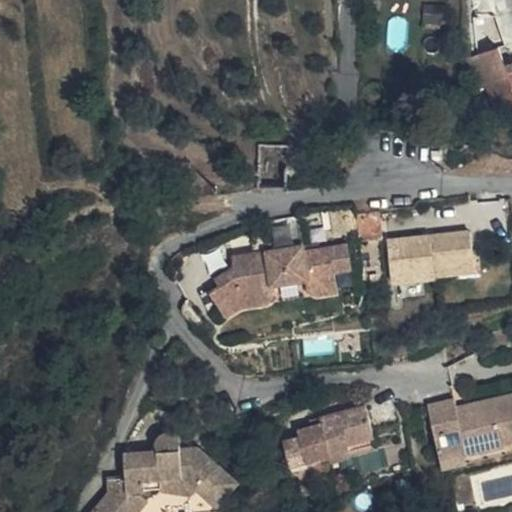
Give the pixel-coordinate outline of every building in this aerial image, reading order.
[(479,40),(479,79),(500,74),(501,39),(479,40)] [(474,81),(480,102),(507,95),(500,74),(479,79),(474,81)] [(491,133),(496,136),(511,129),(511,111),(507,95),(480,102),(489,131),(491,133)] [(511,129),(496,136),(511,142),(511,129)] [(263,274),(301,268),(294,233),(256,239),(263,274)] [(373,236),(350,239),(354,270),(376,267),(373,236)] [(382,268),(385,299),(429,297),(429,290),(466,288),(464,262),(382,268)] [(302,276),(317,273),(316,266),(301,268),(302,276)] [(255,283),(254,276),(228,280),(230,293),(211,304),(215,312),(208,316),(221,338),(238,328),(256,325),(262,323),(267,319),(269,314),(269,306),(305,300),(309,315),(334,311),(331,295),(349,292),(345,268),(317,273),(302,276),(301,268),(263,274),(264,282),(255,283)] [(263,274),(254,276),(255,283),(264,282),(263,274)] [(429,297),(385,299),(385,309),(429,306),(429,303),(466,301),(466,288),(429,290),(429,297)] [(459,436),(456,427),(454,417),(429,424),(446,478),(511,460),(511,411),(470,423),(472,432),(459,436)] [(472,432),(470,423),(456,427),(459,436),(472,432)] [(369,427),(326,439),(327,445),(315,448),(302,452),(303,458),(287,462),(292,481),(308,477),(310,483),(331,477),(334,484),(353,478),(349,466),(377,459),(369,427)] [(327,445),(326,439),(313,442),(315,448),(327,445)] [(107,511),(136,511),(139,510),(156,509),(157,500),(182,497),(197,511),(230,511),(236,506),(193,469),(179,470),(176,461),(171,458),(165,457),(159,459),(156,463),(154,471),(122,474),(123,498),(107,500),(108,511),(107,511)] [(380,470),(377,459),(349,466),(353,478),(380,470)] [(511,460),(446,478),(450,488),(511,471),(511,460)] [(294,488),(310,483),(308,477),(292,481),(294,488)]
